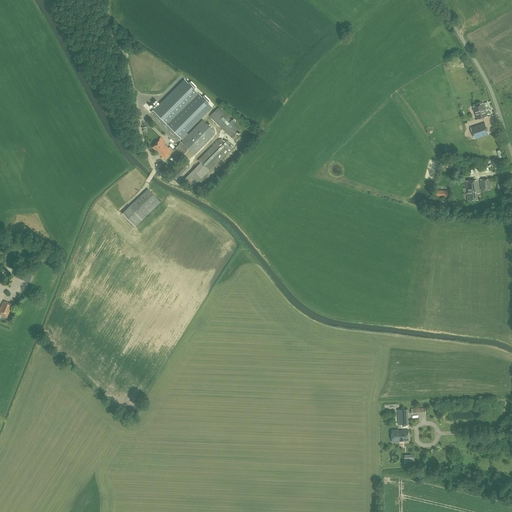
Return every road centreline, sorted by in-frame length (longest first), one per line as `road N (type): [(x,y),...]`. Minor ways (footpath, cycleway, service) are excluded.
road 1 (unclassified): [(511,159),(496,108),(436,0)]
road 2 (unclassified): [(148,155),(108,0)]
